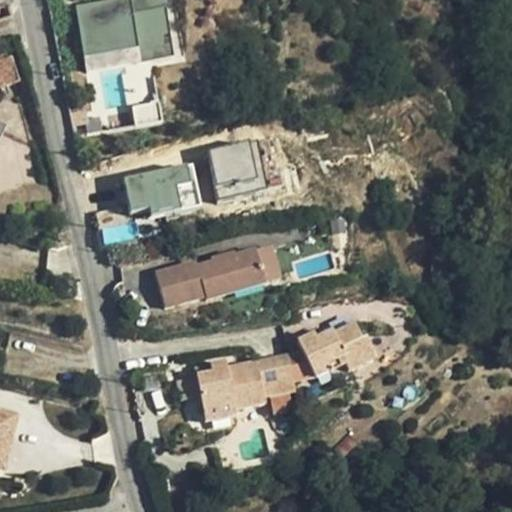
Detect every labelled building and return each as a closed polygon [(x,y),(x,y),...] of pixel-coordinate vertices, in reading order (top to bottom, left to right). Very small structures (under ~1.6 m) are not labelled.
[(175,64),(164,0),(139,0),(76,9),(84,61),(140,53),(142,68),(175,64)] [(0,59),(0,88),(19,83),(11,56),(0,59)] [(277,187),(273,169),(270,169),(263,139),(255,141),(265,190),(277,187)] [(265,190),(255,141),(206,152),(216,201),(265,190)] [(200,207),(191,164),(122,180),(130,214),(148,210),(150,217),(200,207)] [(254,253),(263,287),(278,283),(269,249),(254,253)] [(186,271),(185,267),(154,275),(163,310),(204,300),(204,303),(263,287),(254,253),(233,258),(235,265),(211,271),(210,265),(196,269),(186,271)] [(235,265),(233,258),(233,256),(209,262),(210,265),(211,271),(235,265)] [(296,343),(301,354),(313,381),(344,367),(347,374),(374,361),(364,339),(360,341),(353,327),(332,335),(331,333),(315,340),(313,335),(296,343)] [(292,384),(313,381),(301,354),(287,357),(292,384)] [(196,378),(199,399),(204,425),(235,419),(233,410),(264,405),(263,399),(294,394),(292,384),(287,357),(226,368),(225,363),(209,365),(211,374),(196,378)] [(194,368),(196,378),(211,374),(209,365),(194,368)] [(199,399),(196,378),(176,381),(180,402),(199,399)] [(0,445),(6,447),(13,414),(0,410),(0,445)]
